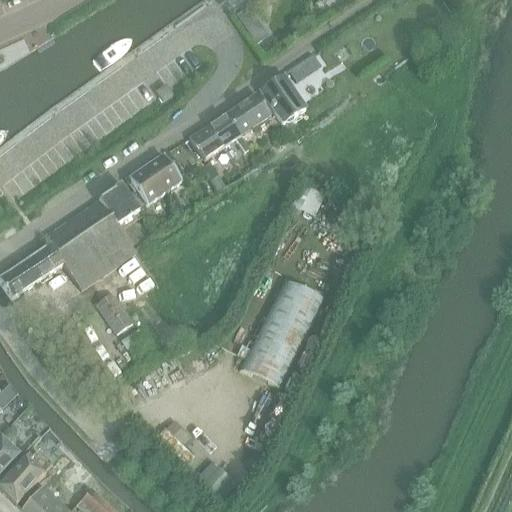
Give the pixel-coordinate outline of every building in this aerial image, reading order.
[(297,68),(288,74),(296,85),(305,79),(297,68)] [(373,79),(385,90),(395,79),(382,68),(373,79)] [(260,95),(271,112),(283,128),(306,112),(283,79),(260,95)] [(162,104),(172,98),(165,89),(156,95),(162,104)] [(225,119),(240,140),(241,139),(270,119),(256,98),(225,119)] [(235,143),(240,140),(225,119),(207,131),(222,152),(235,143)] [(203,165),(222,152),(207,131),(188,143),(203,165)] [(240,140),(235,143),(243,156),(249,152),(241,139),(240,140)] [(174,178),(163,161),(129,184),(146,210),(181,187),(174,178)] [(218,179),(211,184),(217,193),(225,188),(218,179)] [(140,215),(133,205),(121,188),(100,203),(118,230),(140,215)] [(300,216),(311,193),(302,189),(292,212),(300,216)] [(0,282),(0,286),(11,304),(63,269),(81,295),(136,257),(118,230),(100,203),(43,241),(49,250),(0,282)] [(322,305),(285,286),(241,373),(278,392),(322,305)] [(117,339),(133,328),(113,299),(97,309),(117,339)] [(91,397),(112,380),(76,332),(54,349),(91,397)] [(139,332),(121,344),(126,352),(145,341),(139,332)] [(0,442),(0,478),(6,472),(18,459),(0,442)] [(0,494),(16,509),(16,508),(53,470),(39,457),(32,464),(28,461),(0,489),(0,494)] [(215,481),(242,503),(255,486),(228,464),(215,481)] [(41,511),(52,500),(42,492),(36,499),(23,511),(41,511)] [(91,495),(75,511),(108,511),(102,506),(91,495)] [(58,511),(61,509),(52,500),(41,511),(58,511)]
